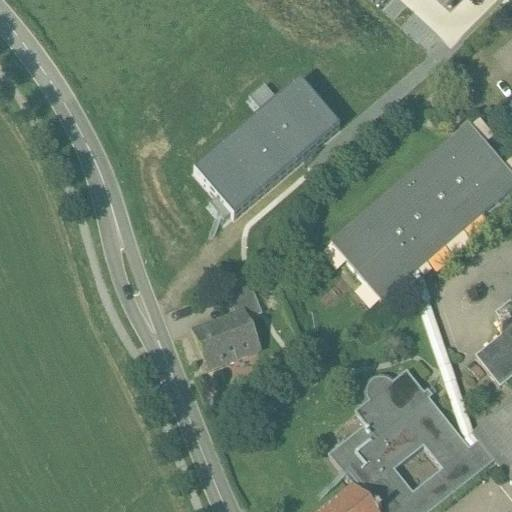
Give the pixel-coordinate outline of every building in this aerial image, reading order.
[(229,221),(344,133),(301,77),(186,165),(229,221)] [(511,179),(468,129),(329,247),(380,306),(408,282),(417,274),(511,193),(511,179)] [(463,446),(472,438),(473,438),(446,360),(417,274),(408,282),(436,365),(463,446)] [(247,279),(223,288),(235,318),(243,315),(246,322),(261,316),(247,279)] [(511,381),(511,311),(509,308),(494,320),(504,333),(499,337),(501,339),(474,360),(499,391),(511,381)] [(235,318),(193,335),(208,373),(259,353),(246,322),(243,315),(235,318)] [(428,404),(432,400),(427,394),(423,397),(406,376),(390,388),(386,386),(382,384),(377,385),(373,387),(370,391),(368,395),(368,400),(370,404),(354,417),(365,431),(328,460),(351,490),(352,489),(370,511),(435,511),(494,466),(478,446),(468,454),(462,447),(428,404)] [(511,406),(473,438),(472,438),(478,446),(494,466),(511,488),(511,406)] [(472,438),(463,446),(462,447),(468,454),(478,446),(472,438)] [(351,490),(323,511),(370,511),(352,489),(351,490)]
